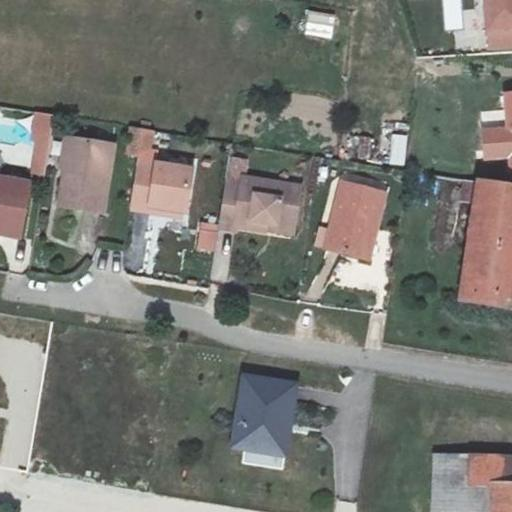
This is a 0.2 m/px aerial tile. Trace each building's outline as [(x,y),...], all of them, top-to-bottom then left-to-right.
[(511,44),(511,0),(482,0),(486,29),(499,27),(501,45),(511,44)] [(444,8),(446,30),(462,28),(460,7),(444,8)] [(332,40),(336,16),(307,12),(303,35),(332,40)] [(34,113),(29,175),(47,176),(52,114),(34,113)] [(128,156),(151,158),(153,130),(129,128),(128,156)] [(405,166),(406,136),(390,135),(390,166),(405,166)] [(117,150),(74,143),(63,212),(106,219),(117,150)] [(156,177),(158,168),(139,165),(138,173),(156,177)] [(192,173),(158,168),(156,177),(138,173),(132,211),(150,214),(151,209),(185,215),(192,173)] [(229,223),(259,228),(260,220),(287,224),(292,184),(245,177),(244,186),(227,183),(220,227),(228,228),(229,223)] [(511,309),(511,188),(476,183),(459,301),(511,309)] [(0,184),(0,242),(24,246),(32,190),(0,184)] [(369,229),(376,231),(384,196),(343,186),(326,251),(361,260),(369,229)] [(151,209),(150,214),(184,220),(185,215),(151,209)] [(260,220),(259,228),(286,233),(287,224),(260,220)] [(369,229),(361,260),(369,262),(376,231),(369,229)] [(275,420),(288,422),(293,386),(242,378),(232,445),(270,450),(275,420)] [(275,420),(270,450),(284,453),(288,422),(275,420)] [(506,458),(434,456),(432,511),(511,511),(511,487),(506,488),(506,458)]
